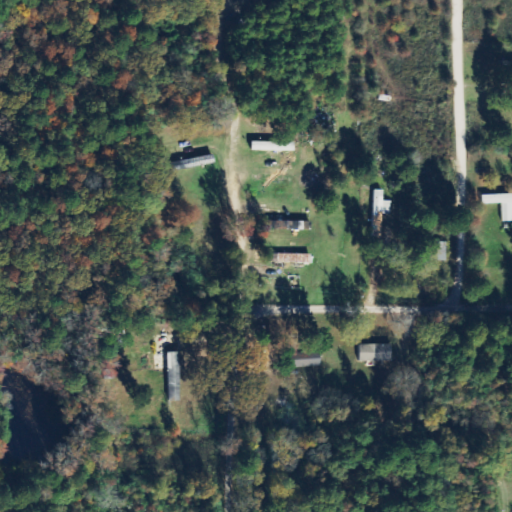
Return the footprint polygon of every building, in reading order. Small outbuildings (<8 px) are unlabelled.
[(383,214),(391,215),(391,202),(383,201),(384,191),(374,191),(372,239),(382,239),(383,214)] [(511,195),(481,196),(481,205),(502,205),(502,223),(511,222),(511,195)] [(268,231),(305,231),(305,230),(312,230),(312,223),(268,222),(268,231)] [(447,243),(434,243),(434,262),(446,262),(447,243)] [(311,264),(311,255),(273,254),(273,263),(311,264)] [(359,363),(393,362),(392,345),(359,345),(359,363)] [(170,401),(181,401),(180,353),(156,354),(156,370),(169,370),(170,401)] [(321,355),(292,355),(292,368),(321,369),(321,355)]
